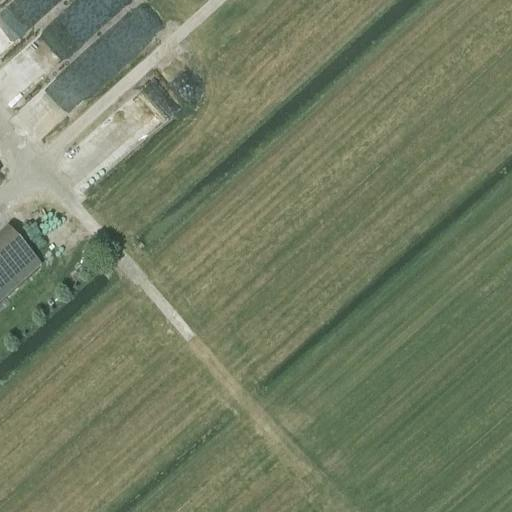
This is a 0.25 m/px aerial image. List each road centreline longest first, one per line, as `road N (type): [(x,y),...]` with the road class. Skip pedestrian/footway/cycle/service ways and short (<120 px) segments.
road 1 (track): [(0,196),(218,0)]
road 2 (track): [(36,162),(189,338)]
